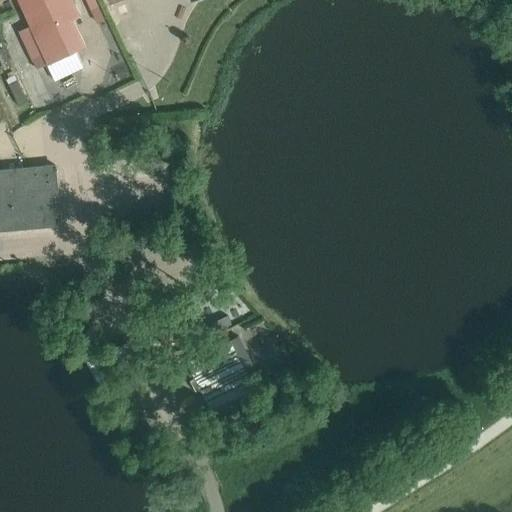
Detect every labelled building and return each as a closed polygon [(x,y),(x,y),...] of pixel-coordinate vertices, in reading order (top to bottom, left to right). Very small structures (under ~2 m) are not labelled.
[(18,0),(48,63),(85,46),(72,18),(70,19),(65,9),(74,5),(72,0),(18,0)] [(0,229),(60,223),(55,165),(0,169),(0,229)] [(148,311),(151,317),(164,344),(203,325),(187,292),(148,311)] [(222,321),(213,324),(216,332),(225,328),(222,321)] [(187,362),(216,422),(260,401),(231,341),(187,362)]
